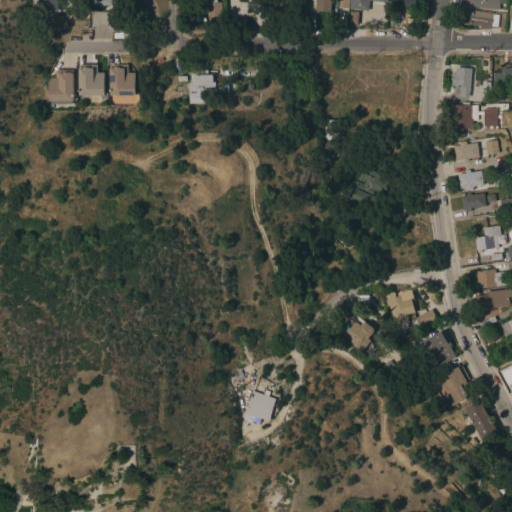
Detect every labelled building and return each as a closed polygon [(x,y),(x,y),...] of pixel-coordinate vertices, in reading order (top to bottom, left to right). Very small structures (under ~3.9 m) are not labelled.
[(57,0),(59,10),(43,13),(42,0),(57,0)] [(215,0),(216,3),(221,3),(220,17),(206,17),(206,3),(209,3),(208,0),(215,0)] [(314,11),(315,0),(330,0),(329,12),(314,11)] [(348,0),(347,9),(337,8),(338,0),(348,0)] [(388,0),(388,3),(369,1),(367,11),(349,9),(350,0),(388,0)] [(418,0),(418,4),(415,4),(415,9),(400,7),(400,6),(396,6),(397,4),(394,4),(394,0),(418,0)] [(460,0),(498,0),(497,10),(460,6),(460,0)] [(459,23),(460,9),(492,13),(492,14),(499,15),(497,28),(490,28),(490,29),(479,29),(480,25),(459,23)] [(107,27),(90,27),(90,11),(108,12),(107,27)] [(357,25),(349,25),(350,12),(358,12),(357,25)] [(96,65),(96,73),(103,73),(103,96),(78,96),(77,65),(96,65)] [(127,65),(127,73),(134,73),(134,96),(108,96),(108,65),(127,65)] [(471,69),(470,83),(477,83),(476,90),(469,89),(468,98),(459,97),(460,88),(453,87),(453,85),(451,85),(452,75),(454,75),(455,67),(471,69)] [(511,68),(511,87),(511,91),(494,91),(493,73),(500,73),(500,68),(511,68)] [(73,70),(73,101),(47,101),(47,78),(53,78),(53,70),(73,70)] [(189,83),(191,83),(191,75),(199,75),(199,70),(207,70),(207,75),(214,75),(214,94),(203,94),(203,104),(188,104),(189,83)] [(488,90),(488,97),(486,97),(486,98),(478,97),(478,90),(488,90)] [(450,105),(461,105),(461,104),(469,104),(469,105),(477,105),(477,112),(483,112),(483,109),(496,109),(496,126),(483,126),(483,115),(477,115),(477,120),(471,120),(471,130),(467,130),(467,129),(453,129),(453,130),(450,130),(450,105)] [(338,120),(338,140),(323,140),(323,120),(338,120)] [(484,142),(495,140),(498,153),(486,155),(484,142)] [(459,142),(465,141),(466,145),(476,143),(478,157),(467,159),(468,162),(463,162),(463,160),(455,161),(453,146),(459,145),(459,144),(459,142)] [(334,150),(327,167),(317,162),(324,145),(334,150)] [(309,171),(305,187),(315,190),(311,204),(295,200),(303,169),(309,171)] [(389,178),(376,208),(365,204),(363,209),(357,207),(359,202),(350,199),(351,198),(345,195),(351,179),(355,181),(358,172),(367,175),(369,170),(389,178)] [(465,173),(464,171),(469,170),(469,173),(480,171),(482,186),(472,187),(472,191),(465,191),(465,188),(459,189),(457,174),(465,173)] [(495,188),(493,174),(501,173),(504,186),(495,188)] [(485,206),(475,208),(475,209),(473,209),(473,208),(470,208),(470,211),(465,212),(464,209),(462,209),(460,197),(465,196),(465,194),(469,193),(470,195),(483,193),(485,206)] [(494,194),(495,202),(486,203),(485,195),(494,194)] [(499,200),(511,198),(511,209),(500,211),(499,200)] [(498,226),(500,235),(496,236),(497,248),(481,250),(481,252),(477,253),(477,251),(476,251),(474,237),(480,237),(480,235),(483,235),(482,228),(498,226)] [(306,234),(299,236),(297,229),(303,227),(306,234)] [(473,289),(471,272),(494,269),(494,273),(502,272),(504,285),(473,289)] [(413,299),(410,300),(414,312),(406,315),(408,322),(406,322),(407,327),(401,329),(400,324),(394,326),(388,306),(386,307),(382,295),(393,292),(395,297),(397,296),(396,293),(410,289),(413,299)] [(511,297),(508,297),(509,305),(488,308),(487,306),(475,308),(473,296),(486,295),(486,292),(510,289),(511,297)] [(437,322),(419,331),(413,319),(430,309),(437,322)] [(370,341),(361,352),(343,337),(348,331),(345,328),(355,315),(363,321),(362,323),(365,322),(373,328),(373,332),(368,338),(370,341)] [(511,332),(505,336),(500,325),(511,318),(511,332)] [(446,342),(449,341),(451,346),(450,347),(455,357),(437,367),(430,354),(425,357),(418,343),(440,331),(446,342)] [(472,396),(450,406),(443,392),(443,391),(436,377),(458,366),(472,396)] [(511,383),(507,386),(501,372),(511,367),(511,383)] [(229,378),(240,371),(244,378),(233,384),(229,378)] [(274,399),(267,421),(243,413),(251,391),(274,399)] [(479,400),(498,434),(489,439),(490,440),(483,444),(463,409),(479,400)] [(509,464),(492,479),(482,465),(489,458),(493,462),(499,456),(500,457),(501,456),(509,464)] [(471,484),(465,476),(471,472),(476,479),(471,484)] [(71,487),(78,486),(78,489),(85,486),(86,493),(79,494),(78,491),(72,492),(71,487)]
